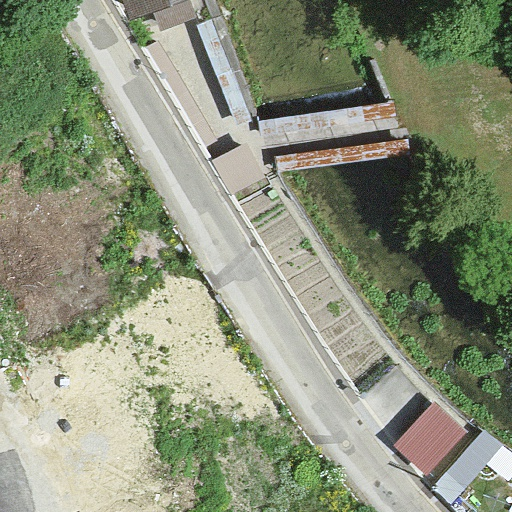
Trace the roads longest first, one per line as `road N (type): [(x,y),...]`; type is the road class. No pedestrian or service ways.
road 1 (unclassified): [(409,511),(280,333),(69,0)]
road 2 (track): [(410,110),(260,133)]
